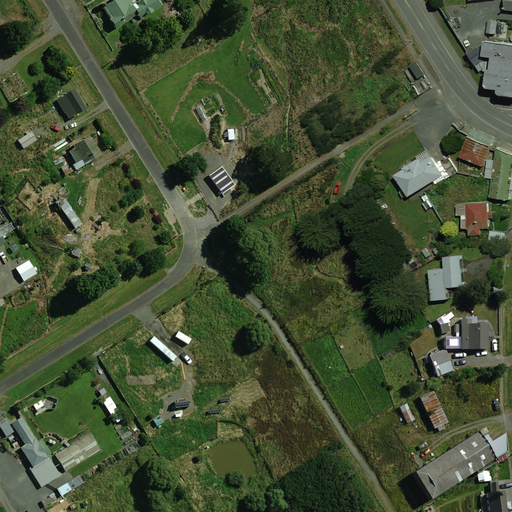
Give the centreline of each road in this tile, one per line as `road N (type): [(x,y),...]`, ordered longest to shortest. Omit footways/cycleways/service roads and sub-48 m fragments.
road 1 (unclassified): [(390,511),(277,325),(190,252)]
road 2 (residential): [(50,0),(185,217),(190,252)]
road 3 (residential): [(0,388),(159,289),(190,252)]
road 4 (primary): [(511,126),(466,93),(405,0)]
